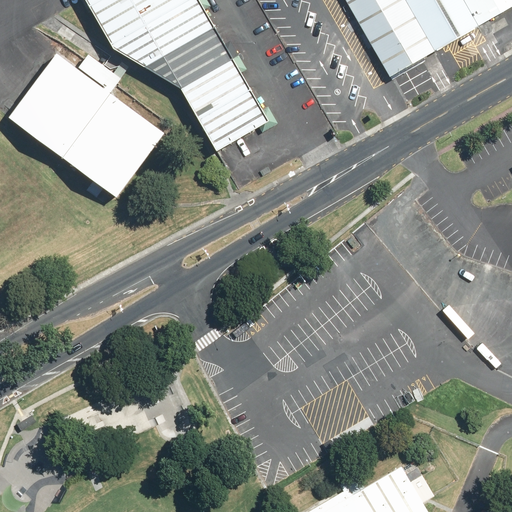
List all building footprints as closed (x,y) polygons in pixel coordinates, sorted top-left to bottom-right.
[(215,151),(267,122),(196,0),(81,0),(114,54),(179,92),(215,151)] [(440,53),(408,0),(346,0),(394,80),(440,53)] [(483,27),(467,0),(408,0),(440,53),(483,27)] [(511,10),(511,0),(467,0),(483,27),(511,10)] [(61,54),(15,119),(125,197),(172,131),(61,54)] [(17,424),(21,431),(36,422),(32,415),(17,424)] [(424,511),(396,464),(314,511),(424,511)]
